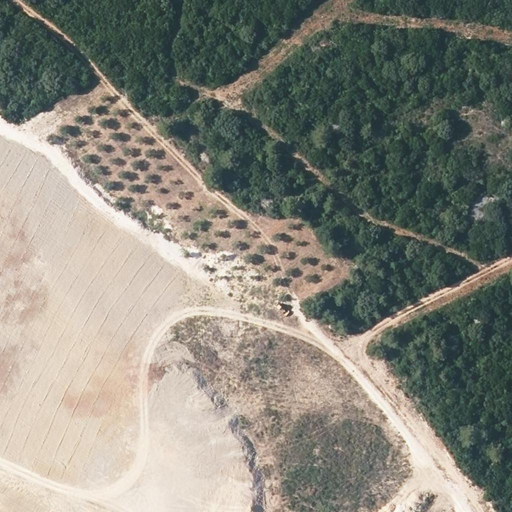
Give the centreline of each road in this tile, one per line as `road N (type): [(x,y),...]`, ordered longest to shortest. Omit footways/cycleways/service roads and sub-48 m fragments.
road 1 (track): [(12,0),(81,52),(218,195),(264,219),(301,224),(343,266),(308,304),(341,357)]
road 2 (track): [(0,461),(60,486),(110,491),(134,469),(157,333),(185,314),(233,318),(335,349)]
road 3 (track): [(467,511),(341,357),(408,308),(511,257)]
